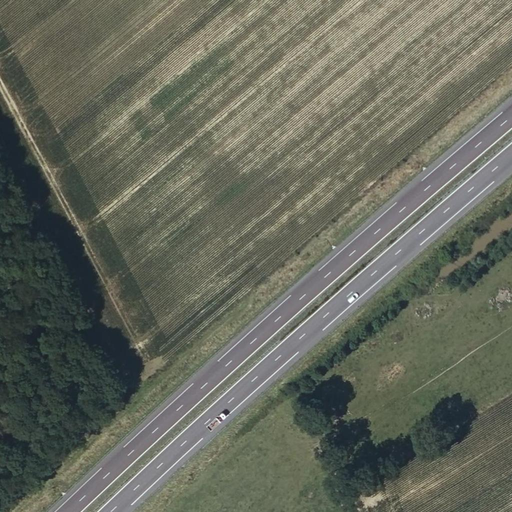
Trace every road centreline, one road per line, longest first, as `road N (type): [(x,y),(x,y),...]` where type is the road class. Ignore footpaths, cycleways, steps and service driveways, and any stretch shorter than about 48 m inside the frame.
road 1 (motorway): [(511,112),(240,345),(65,511)]
road 2 (motorway): [(113,511),(511,157)]
